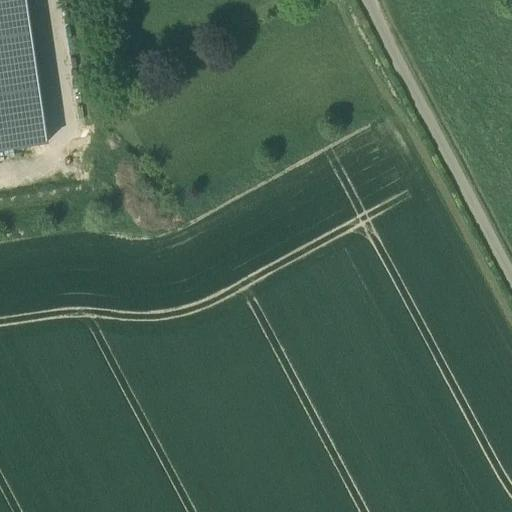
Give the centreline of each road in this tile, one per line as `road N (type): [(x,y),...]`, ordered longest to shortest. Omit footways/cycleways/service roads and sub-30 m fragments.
road 1 (track): [(366,0),(511,277)]
road 2 (unknown): [(0,162),(46,143),(55,97),(47,0)]
